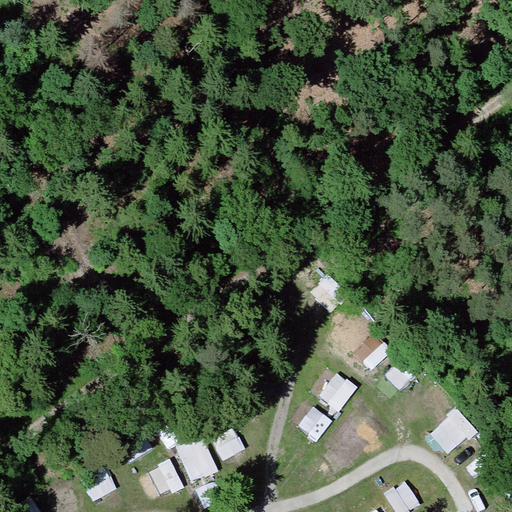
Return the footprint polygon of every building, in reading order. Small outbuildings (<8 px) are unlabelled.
[(329,280),(321,295),(338,304),(346,289),(329,280)] [(364,320),(347,338),(377,366),(394,348),(364,320)] [(345,369),(323,388),(341,408),(363,388),(345,369)] [(292,418),(323,437),(337,415),(306,396),(292,418)] [(435,429),(454,450),(482,426),(463,404),(435,429)] [(224,461),(252,447),(237,419),(210,433),(224,461)] [(223,462),(209,440),(194,449),(190,442),(150,466),(168,495),(223,462)] [(390,487),(401,511),(405,511),(426,503),(414,477),(390,487)] [(388,511),(370,491),(351,509),(353,511),(388,511)]
